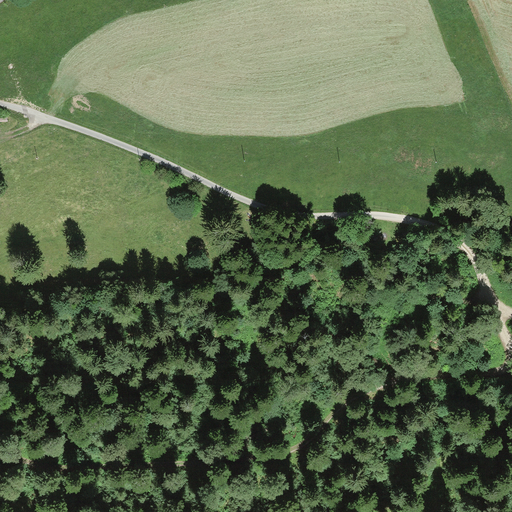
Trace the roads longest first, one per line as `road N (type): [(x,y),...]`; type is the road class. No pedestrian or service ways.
road 1 (track): [(0,105),(62,121),(272,211),(427,225),(467,250),(498,307)]
road 2 (track): [(0,450),(43,466),(269,454),(301,444),(348,400),(385,384),(511,366)]
